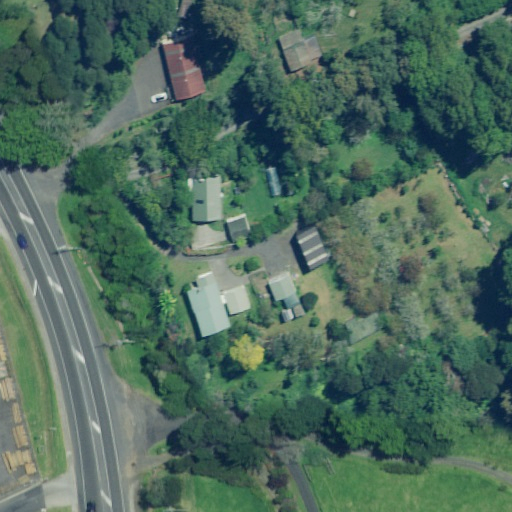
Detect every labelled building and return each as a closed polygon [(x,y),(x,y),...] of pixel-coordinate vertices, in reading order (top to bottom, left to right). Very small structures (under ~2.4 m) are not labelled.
[(298,28),(277,36),(290,71),(311,63),(298,28)] [(313,35),(304,39),(312,59),(321,55),(313,35)] [(192,36),(161,43),(174,99),(205,92),(192,36)] [(280,193),(274,169),(265,171),(271,195),(280,193)] [(220,218),(219,173),(190,174),(190,176),(186,176),(187,192),(191,192),(191,219),(220,218)] [(289,178),(281,180),(285,195),(294,193),(289,178)] [(244,216),(226,221),(231,242),(250,236),(244,216)] [(328,258),(314,226),(295,234),(309,266),(328,258)] [(218,295),(211,272),(195,278),(198,285),(185,289),(200,334),(229,325),(222,303),(225,302),(229,314),(248,308),(242,288),(218,295)] [(287,275),(267,283),(279,312),(299,304),(287,275)] [(350,344),(382,329),(375,313),(355,323),(353,318),(344,322),(348,331),(344,333),(350,344)]
